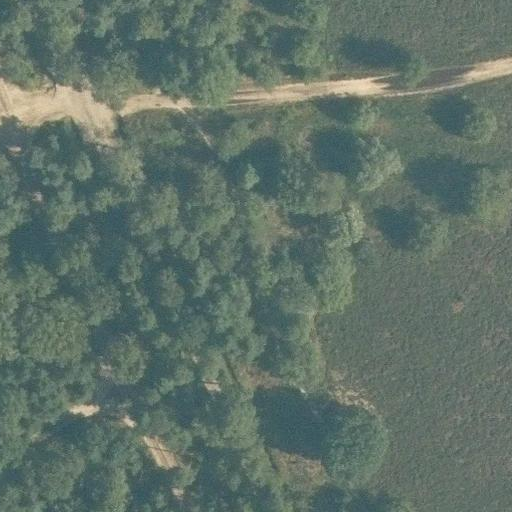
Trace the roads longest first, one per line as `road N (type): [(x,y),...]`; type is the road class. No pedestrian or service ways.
road 1 (unclassified): [(289,511),(148,194),(46,0)]
road 2 (track): [(0,127),(199,511)]
road 3 (track): [(95,97),(182,100),(511,55)]
road 4 (track): [(0,454),(134,377)]
